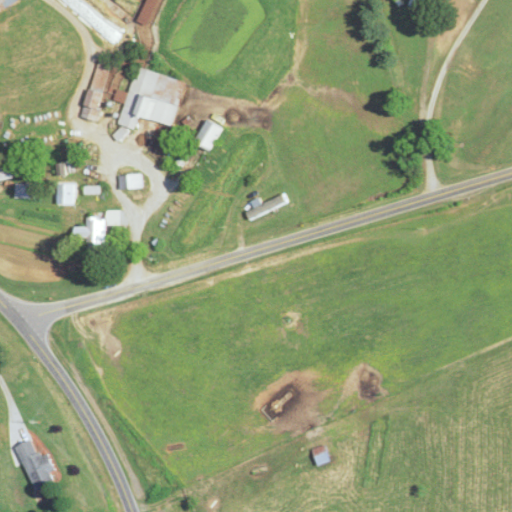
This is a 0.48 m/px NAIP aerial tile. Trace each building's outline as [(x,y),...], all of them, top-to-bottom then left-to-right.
[(0,0),(0,13),(22,1),(21,0),(0,0)] [(86,117),(99,121),(115,64),(101,60),(86,117)] [(176,126),(190,81),(140,65),(132,93),(121,89),(117,100),(127,103),(116,138),(126,141),(131,127),(139,130),(143,116),(176,126)] [(230,130),(214,118),(197,140),(213,152),(230,130)] [(121,176),(123,190),(146,188),(145,174),(121,176)] [(17,198),(43,198),(43,183),(17,183),(17,198)] [(248,212),(252,222),(290,209),(287,199),(266,206),(264,201),(255,204),(257,209),(248,212)] [(91,218),(91,249),(110,249),(110,224),(123,224),(123,210),(111,210),(111,218),(91,218)] [(63,470),(55,452),(44,456),(37,439),(20,447),(40,492),(62,482),(58,472),(63,470)] [(316,449),(321,467),(334,464),(330,445),(316,449)]
